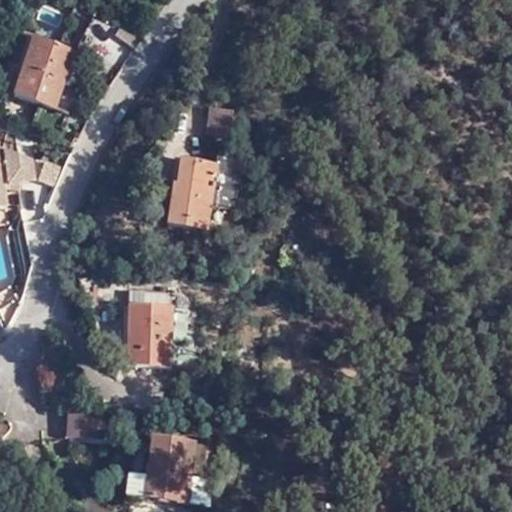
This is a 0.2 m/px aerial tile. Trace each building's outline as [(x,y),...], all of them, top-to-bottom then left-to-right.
[(59,112),(79,55),(39,42),(21,99),(59,112)] [(234,113),(230,112),(211,109),(209,135),(231,137),(234,113)] [(0,223),(10,223),(7,182),(37,180),(35,143),(0,144),(0,223)] [(186,159),(182,222),(220,224),(223,204),(250,207),(256,150),(231,148),(227,147),(225,163),(186,159)] [(137,316),(179,320),(181,306),(139,301),(137,316)] [(176,359),(179,320),(137,316),(129,375),(175,379),(176,359)] [(201,361),(203,341),(196,341),(197,321),(179,320),(176,359),(201,361)] [(200,382),(201,361),(176,359),(175,379),(200,382)] [(109,408),(73,405),(70,437),(106,438),(109,408)] [(186,501),(189,471),(192,441),(148,436),(145,476),(143,496),(186,501)] [(209,504),(211,474),(189,471),(186,501),(209,504)] [(143,496),(145,476),(128,475),(126,495),(143,496)]
